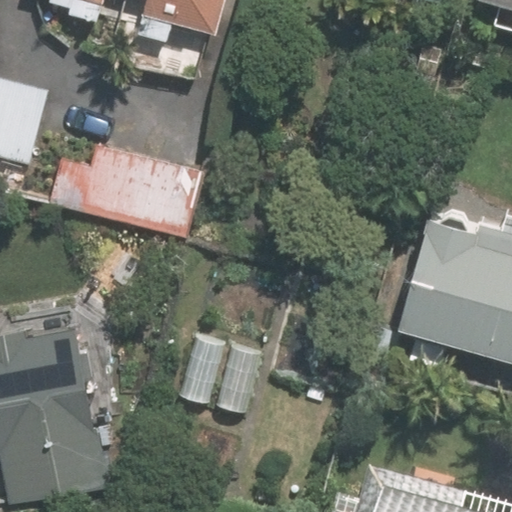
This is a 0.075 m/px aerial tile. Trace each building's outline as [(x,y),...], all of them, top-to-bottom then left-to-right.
[(231,0),(76,0),(72,22),(219,54),(231,0)] [(48,90),(0,79),(0,158),(32,166),(48,90)] [(200,168),(97,142),(92,162),(60,153),(47,204),(182,239),(200,168)] [(511,348),(511,238),(429,218),(404,322),(511,348)] [(108,490),(79,315),(0,327),(0,453),(4,453),(12,506),(108,490)] [(459,511),(399,502),(396,511),(459,511)]
